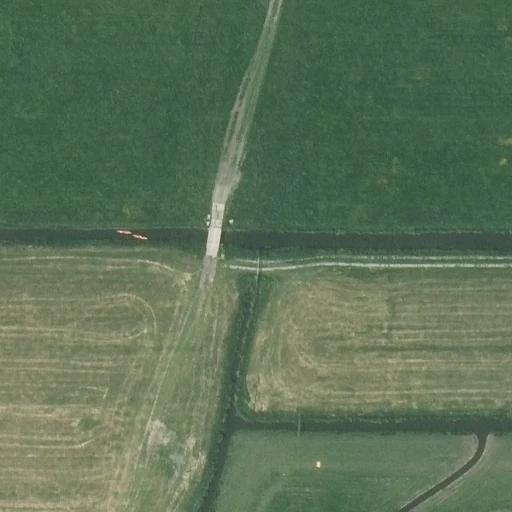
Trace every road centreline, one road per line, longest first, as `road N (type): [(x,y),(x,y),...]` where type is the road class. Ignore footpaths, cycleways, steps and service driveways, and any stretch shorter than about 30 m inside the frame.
road 1 (track): [(511,266),(214,267)]
road 2 (track): [(224,0),(214,267)]
road 3 (track): [(146,511),(210,324),(214,267)]
